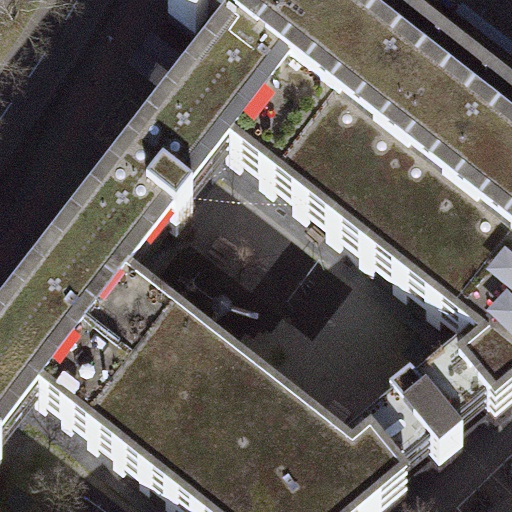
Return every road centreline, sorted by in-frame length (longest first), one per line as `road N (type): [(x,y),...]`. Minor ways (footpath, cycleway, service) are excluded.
road 1 (tertiary): [(78,0),(0,120)]
road 2 (tertiary): [(401,0),(511,86)]
